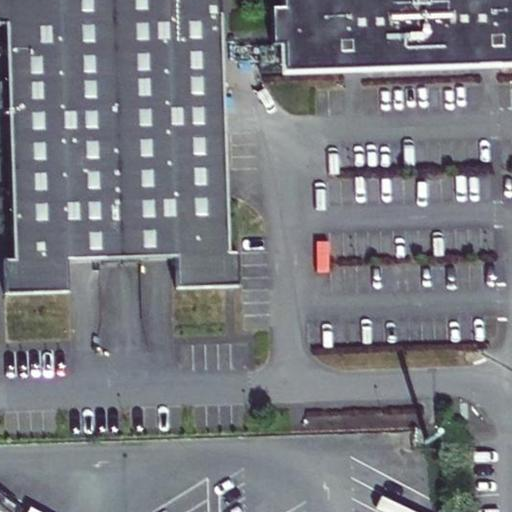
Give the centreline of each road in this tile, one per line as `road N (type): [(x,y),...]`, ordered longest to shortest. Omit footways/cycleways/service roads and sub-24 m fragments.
road 1 (unknown): [(282,219),(511,216)]
road 2 (unknown): [(285,289),(511,288)]
